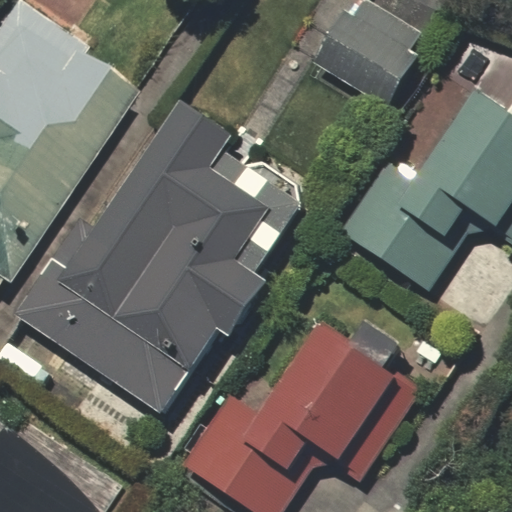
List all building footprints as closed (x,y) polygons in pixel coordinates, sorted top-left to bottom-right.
[(358,3),(309,70),(379,120),(427,54),(358,3)] [(74,55),(0,4),(0,283),(123,100),(69,63),(74,55)] [(383,166),(332,241),(428,306),(469,245),(509,271),(511,266),(511,100),(499,120),(473,103),(415,188),(383,166)] [(157,439),(161,432),(211,348),(227,358),(265,295),(251,286),(293,217),(260,197),(262,194),(213,164),(222,148),(170,116),(100,233),(73,217),(5,330),(54,360),(46,372),(157,439)] [(236,388),(187,462),(262,511),(265,511),(311,442),(363,476),(420,389),(389,368),(405,343),(371,321),(349,355),(321,337),(272,411),(236,388)] [(0,511),(102,511),(123,484),(8,402),(0,413),(0,511)]
